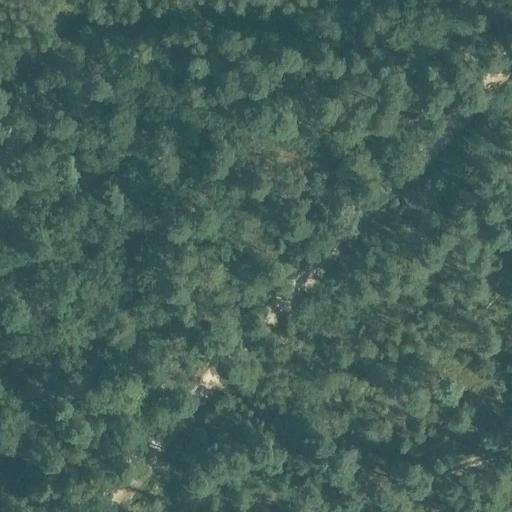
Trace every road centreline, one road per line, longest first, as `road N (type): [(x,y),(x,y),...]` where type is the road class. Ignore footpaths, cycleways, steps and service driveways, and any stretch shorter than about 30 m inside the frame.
road 1 (track): [(107,511),(511,63)]
road 2 (track): [(320,511),(511,446)]
